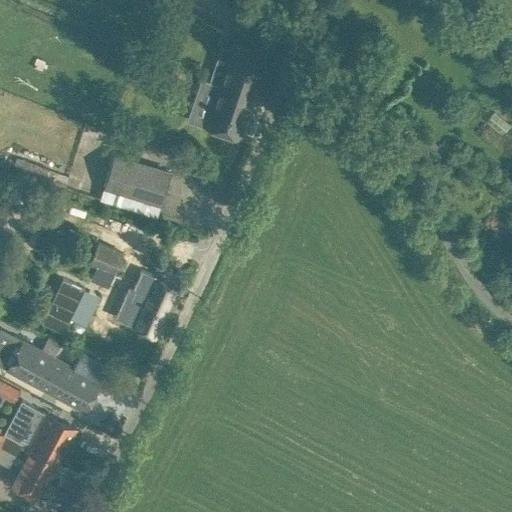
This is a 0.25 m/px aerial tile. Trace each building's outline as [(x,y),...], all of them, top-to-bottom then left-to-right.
[(254,96),(269,55),(233,42),(220,77),(231,81),(229,87),(233,89),(234,86),(240,88),(239,91),(254,96)] [(240,138),(243,130),(254,96),(239,91),(240,88),(234,86),(233,89),(229,87),(231,81),(220,77),(204,125),(240,138)] [(161,202),(170,172),(113,154),(103,184),(161,202)] [(0,235),(20,244),(33,212),(0,199),(0,235)] [(114,271),(122,252),(96,241),(87,261),(95,264),(114,271)] [(182,288),(163,280),(152,275),(144,292),(137,289),(134,297),(130,296),(119,319),(161,338),(183,288),(182,287),(182,288)] [(101,380),(83,371),(14,334),(0,359),(0,362),(40,385),(85,409),(101,380)] [(0,378),(0,392),(14,400),(20,389),(0,378)] [(75,428),(58,418),(42,410),(25,443),(0,430),(57,462),(75,428)] [(13,481),(21,486),(39,495),(57,462),(0,430),(0,445),(26,458),(13,481)]
